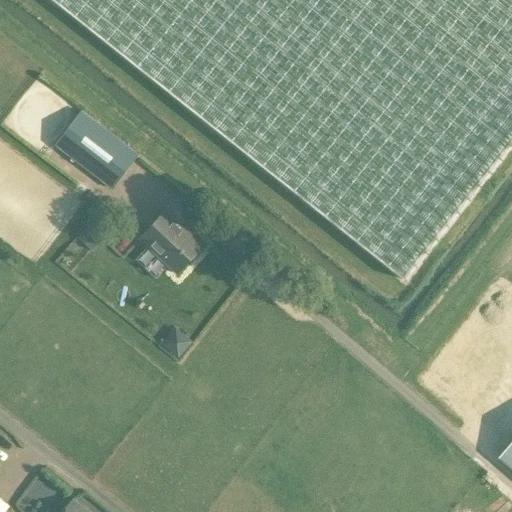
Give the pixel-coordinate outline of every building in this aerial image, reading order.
[(511,0),(51,0),(404,280),(511,143),(511,0)] [(111,187),(138,153),(82,109),(55,144),(111,187)] [(202,245),(165,210),(138,238),(176,273),(202,245)] [(176,329),(165,344),(180,355),(191,340),(176,329)] [(511,475),(511,438),(494,460),(511,475)] [(29,511),(55,511),(71,495),(43,470),(16,500),(29,511)] [(85,511),(75,503),(67,511),(85,511)]
